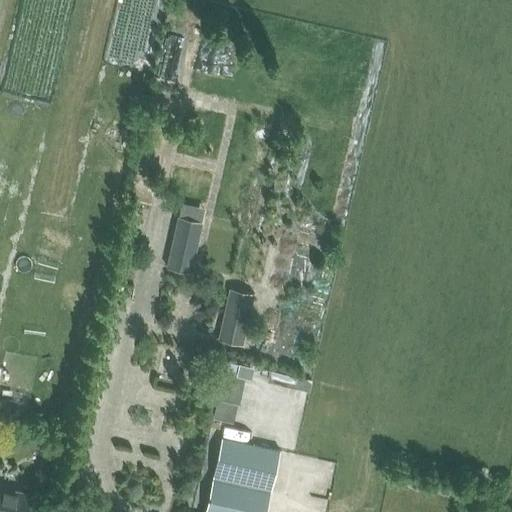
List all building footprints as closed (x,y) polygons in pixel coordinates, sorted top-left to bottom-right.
[(178,216),(167,267),(190,272),(202,222),(178,216)] [(230,288),(217,339),(240,345),(253,294),(230,288)] [(265,511),(280,450),(221,436),(203,511),(265,511)] [(46,450),(42,469),(57,473),(62,454),(46,450)] [(0,511),(31,511),(36,496),(0,487),(0,511)]
